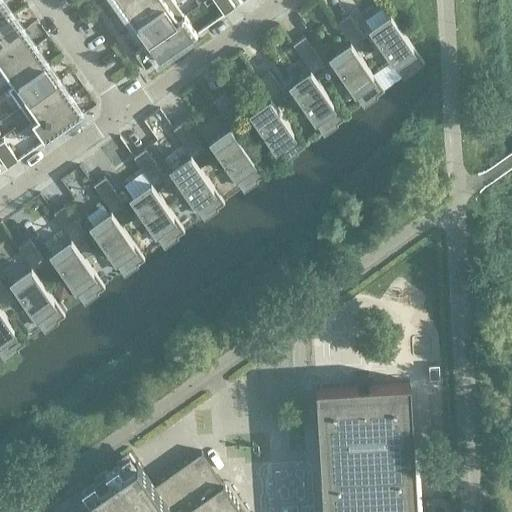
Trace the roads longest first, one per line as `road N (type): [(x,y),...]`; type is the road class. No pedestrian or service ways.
road 1 (residential): [(122,112),(283,0)]
road 2 (residential): [(0,199),(122,112)]
road 3 (residential): [(122,112),(43,0)]
